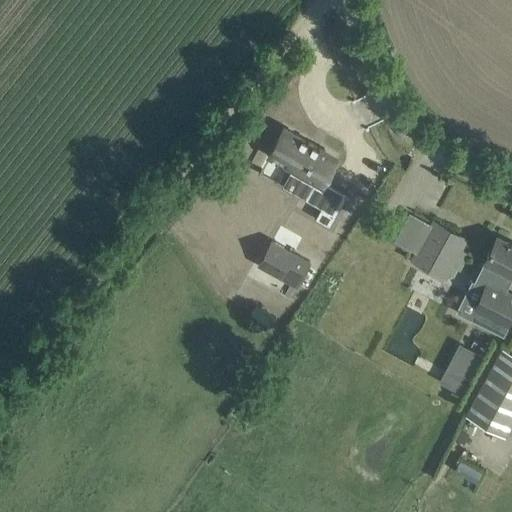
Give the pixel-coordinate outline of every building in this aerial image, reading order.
[(286,128),(272,156),(325,183),(317,200),(333,208),(328,219),(336,223),(354,189),(329,176),(337,160),(319,151),(322,146),(286,128)] [(446,276),(467,239),(433,220),(413,257),(446,276)] [(484,288),(470,316),(503,334),(511,316),(511,300),(502,296),(511,276),(511,242),(497,235),(484,261),(485,261),(474,283),(484,288)] [(271,238),(257,264),(296,286),(310,260),(271,238)] [(225,268),(203,297),(213,305),(234,276),(225,268)] [(290,284),(284,295),(288,297),(289,297),(295,286),(290,284)] [(511,423),(511,353),(502,349),(466,414),(505,436),(511,423)] [(454,374),(445,369),(440,381),(460,391),(465,380),(455,374),(454,374)] [(256,418),(263,407),(255,402),(251,399),(243,411),(255,419),(256,418)] [(480,484),(487,472),(464,457),(456,468),(480,484)]
